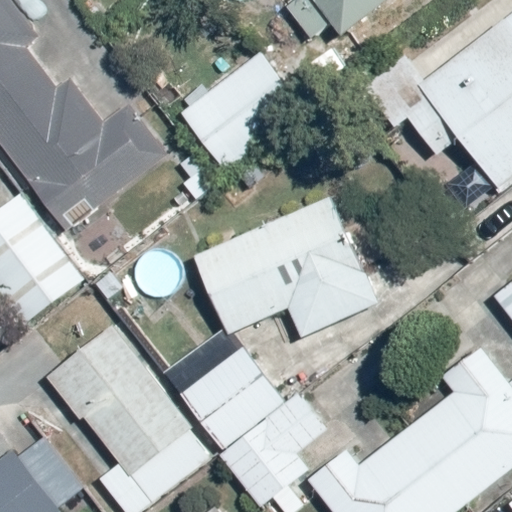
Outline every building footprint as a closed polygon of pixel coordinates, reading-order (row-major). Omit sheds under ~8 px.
[(132,106),(108,124),(65,65),(51,77),(29,49),(45,37),(16,0),(0,0),(0,140),(69,232),(170,155),(132,106)] [(287,0),(317,38),(334,24),(343,35),(388,0),(287,0)] [(511,14),(424,80),(408,58),(368,88),(394,122),(405,114),(433,151),(457,133),(498,188),(511,177),(511,14)] [(309,107),(264,49),(181,111),(226,170),(309,107)] [(86,278),(22,191),(0,207),(0,291),(24,324),(86,278)] [(379,301),(330,195),(196,257),(230,332),(290,305),(304,336),(379,301)] [(511,315),(511,283),(497,295),(511,315)] [(142,511),(216,454),(112,324),(50,373),(121,463),(101,480),(126,511),(142,511)] [(288,400),(246,344),(182,393),(264,503),(309,469),(296,452),(328,428),(301,391),(288,400)] [(511,381),(511,383),(482,346),(435,382),(447,398),(360,464),(348,449),(310,478),(335,511),(454,511),(511,468),(511,381)] [(0,511),(55,511),(88,485),(18,401),(0,416),(0,511)]
